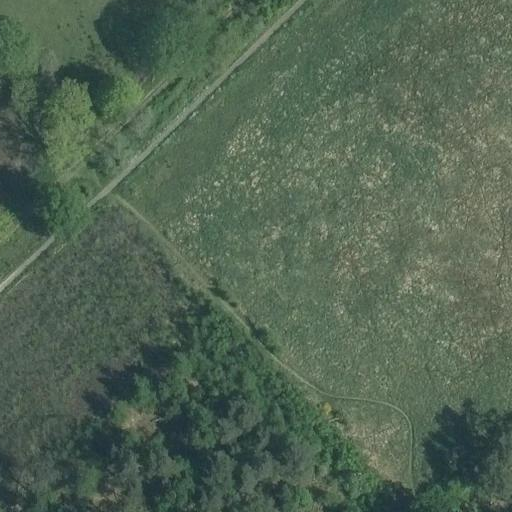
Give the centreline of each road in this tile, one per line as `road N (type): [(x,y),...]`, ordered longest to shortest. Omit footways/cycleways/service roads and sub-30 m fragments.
road 1 (track): [(88,156),(94,173),(420,511)]
road 2 (track): [(0,240),(251,0)]
road 3 (track): [(88,156),(0,65)]
